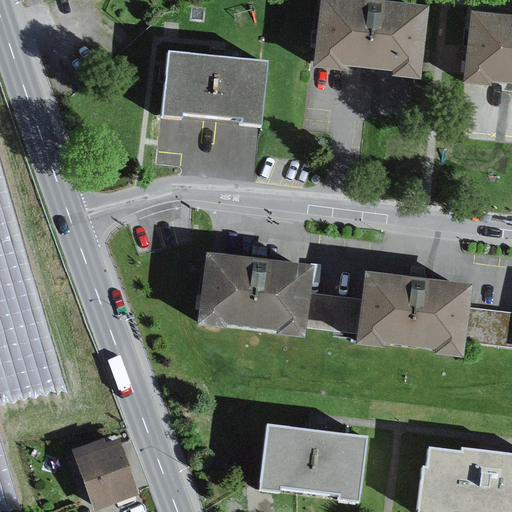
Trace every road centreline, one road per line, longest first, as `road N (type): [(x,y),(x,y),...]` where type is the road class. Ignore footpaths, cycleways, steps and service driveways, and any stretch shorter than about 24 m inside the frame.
road 1 (residential): [(511,224),(194,188),(70,219)]
road 2 (primary): [(176,511),(70,219)]
road 3 (primary): [(70,219),(0,15)]
